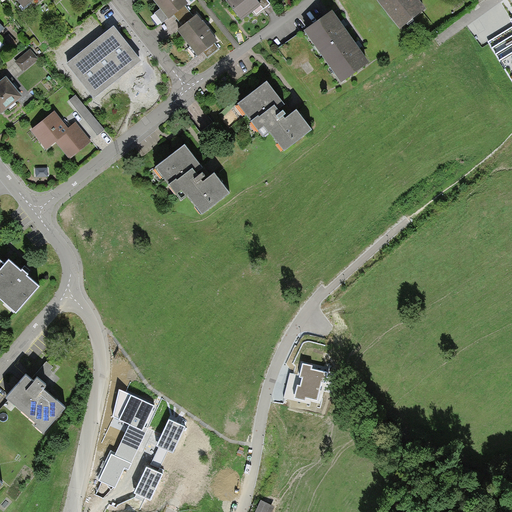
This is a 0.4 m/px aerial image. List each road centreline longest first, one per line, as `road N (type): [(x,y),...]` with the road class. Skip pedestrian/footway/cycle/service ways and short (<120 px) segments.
road 1 (residential): [(406,220),(324,291),(287,338),(267,383),(242,511)]
road 2 (residential): [(70,511),(102,360),(95,329),(66,292)]
road 3 (residential): [(188,89),(35,212)]
road 4 (residential): [(309,0),(188,89)]
road 5 (track): [(511,134),(406,220)]
